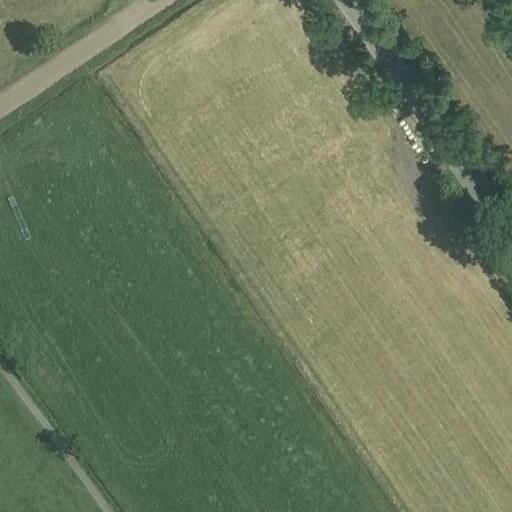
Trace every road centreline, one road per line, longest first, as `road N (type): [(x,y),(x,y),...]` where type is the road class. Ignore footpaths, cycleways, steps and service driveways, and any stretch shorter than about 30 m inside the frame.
road 1 (tertiary): [(511,233),(350,0)]
road 2 (track): [(0,108),(156,0)]
